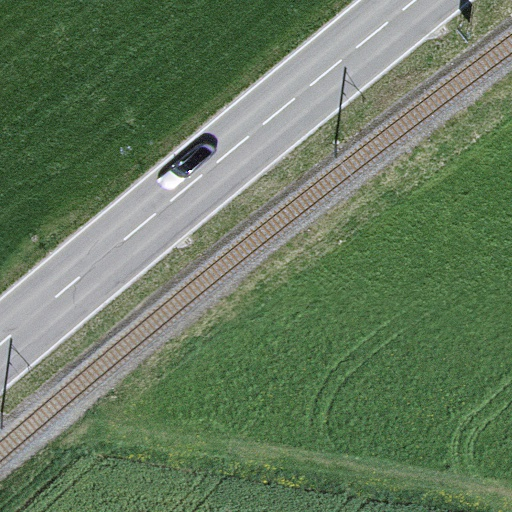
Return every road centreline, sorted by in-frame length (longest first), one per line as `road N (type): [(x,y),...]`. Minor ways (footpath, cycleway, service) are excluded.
road 1 (primary): [(0,339),(409,0)]
road 2 (track): [(180,439),(511,492)]
